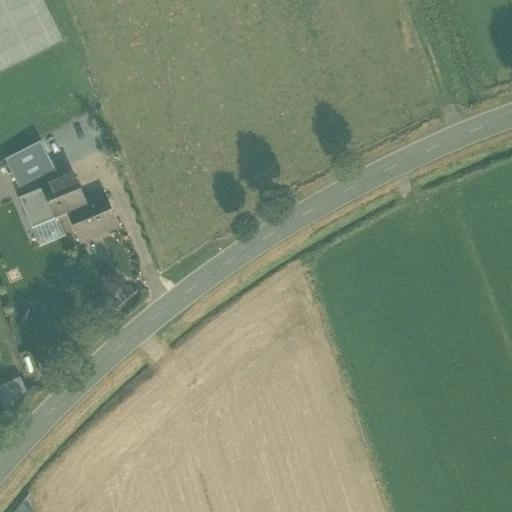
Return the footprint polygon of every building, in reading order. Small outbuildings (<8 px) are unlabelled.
[(0,0),(0,76),(61,47),(37,0),(0,0)] [(40,142),(3,156),(14,185),(51,171),(40,142)] [(76,178),(51,189),(55,200),(49,202),(56,218),(67,213),(87,204),(76,178)] [(51,189),(45,191),(49,202),(55,200),(51,189)] [(87,204),(67,213),(81,243),(120,226),(106,195),(87,204)] [(20,379),(0,388),(0,399),(7,414),(26,392),(20,379)]
